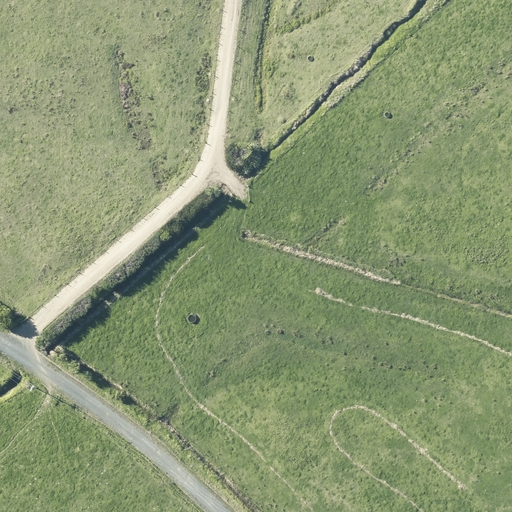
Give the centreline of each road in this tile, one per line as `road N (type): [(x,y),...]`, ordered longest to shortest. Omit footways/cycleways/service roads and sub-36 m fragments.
road 1 (track): [(237,0),(214,175),(12,348)]
road 2 (unclassified): [(219,511),(126,430),(0,340)]
